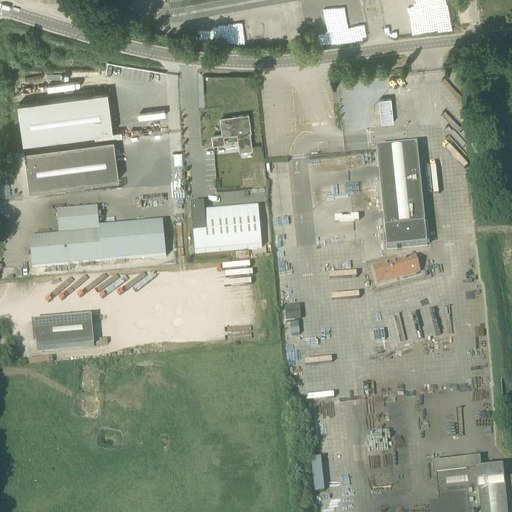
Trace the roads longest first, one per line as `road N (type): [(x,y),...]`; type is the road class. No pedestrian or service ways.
road 1 (tertiary): [(511,34),(240,64),(129,47),(0,8)]
road 2 (unknown): [(351,374),(458,366),(451,292)]
road 3 (unknown): [(299,154),(306,279),(321,298),(347,305)]
road 4 (unknown): [(435,134),(451,292)]
road 5 (unknown): [(351,374),(358,511)]
